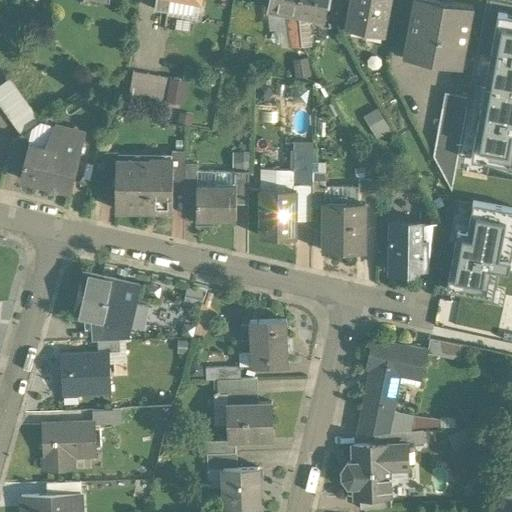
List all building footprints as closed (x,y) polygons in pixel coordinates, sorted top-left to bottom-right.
[(155,0),(153,11),(167,14),(169,0),(189,0),(200,2),(200,0),(155,0)] [(299,0),(267,0),(266,10),(286,14),(299,16),(298,9),(299,0)] [(327,0),(299,0),(298,9),(299,16),(324,20),(327,0)] [(388,0),(351,0),(350,7),(346,30),(367,34),(368,34),(369,28),(382,30),(388,0)] [(472,7),(435,0),(412,0),(403,50),(462,61),(472,7)] [(299,16),(286,14),(290,46),(301,45),(299,21),(299,16)] [(511,16),(498,14),(472,159),(511,166),(511,16)] [(308,25),(304,21),(299,21),(301,45),(310,44),(308,25)] [(368,34),(367,34),(364,46),(379,49),(382,30),(369,28),(368,34)] [(170,79),(133,72),(132,72),(128,97),(166,104),(170,79)] [(29,109),(8,80),(0,86),(0,108),(10,123),(17,132),(20,137),(21,136),(39,123),(36,118),(29,109)] [(304,91),(276,86),(274,96),(303,101),(304,91)] [(450,114),(440,119),(447,133),(436,138),(443,152),(433,157),(451,191),(468,97),(454,95),(443,100),(450,114)] [(83,134),(56,127),(50,150),(29,145),(28,146),(24,163),(23,162),(22,167),(23,167),(22,171),(20,180),(46,187),(48,189),(50,191),(52,191),(55,191),(57,190),(58,188),(60,179),(72,182),(78,157),(77,157),(78,154),(79,154),(82,152),(83,147),(82,143),(80,143),(83,134)] [(20,137),(10,144),(4,166),(22,171),(23,167),(22,167),(23,162),(24,163),(28,146),(21,136),(20,137)] [(313,149),(293,149),(293,176),(293,184),(312,185),(312,181),(313,149)] [(184,152),(171,152),(171,160),(173,160),(173,182),(184,182),(184,165),(184,152)] [(116,154),(104,154),(103,178),(115,178),(115,162),(116,162),(116,154)] [(116,162),(115,162),(115,178),(114,211),(172,211),(173,182),(173,160),(171,160),(150,160),(150,163),(116,162)] [(197,166),(184,165),(184,182),(184,202),(196,202),(196,185),(197,185),(197,172),(197,166)] [(235,173),(197,172),(197,185),(234,186),(235,173)] [(249,173),(235,173),(234,186),(236,186),(236,196),(248,196),(249,176),(249,173)] [(293,176),(249,176),(248,196),(248,200),(260,200),(260,189),(293,190),(293,184),(293,176)] [(375,190),(369,179),(357,179),(357,202),(359,202),(364,202),(364,206),(376,205),(375,190)] [(325,181),(312,181),(312,185),(312,220),(324,220),(325,203),(325,202),(325,181)] [(197,185),(196,185),(196,202),(195,221),(236,221),(236,196),(236,186),(234,186),(197,185)] [(293,190),(260,189),(260,200),(260,237),(295,237),(295,190),(293,190)] [(325,202),(325,203),(324,220),(324,251),(363,253),(364,206),(364,202),(359,202),(357,202),(325,202)] [(511,248),(511,209),(472,202),(467,231),(457,230),(446,291),(493,299),(498,270),(508,272),(511,248)] [(421,222),(391,222),(391,240),(389,240),(389,242),(391,242),(390,272),(413,272),(413,268),(425,268),(425,256),(425,242),(420,242),(421,225),(421,222)] [(439,225),(421,225),(420,242),(425,242),(425,256),(438,256),(439,225)] [(138,286),(83,274),(74,317),(92,321),(129,329),(138,286)] [(188,285),(184,301),(202,306),(206,290),(188,285)] [(285,320),(250,322),(250,342),(251,352),(256,352),(256,367),(287,366),(285,320)] [(92,321),(93,341),(97,341),(119,340),(126,340),(129,329),(92,321)] [(119,340),(97,341),(97,353),(109,352),(120,352),(119,340)] [(426,350),(372,340),(367,368),(371,368),(363,408),(391,414),(400,369),(421,373),(426,350)] [(234,342),(235,368),(239,368),(251,368),(251,352),(250,342),(234,342)] [(97,353),(60,354),(62,389),(77,388),(78,394),(111,392),(109,352),(97,353)] [(217,369),(217,381),(240,379),(239,368),(235,368),(217,369)] [(208,381),(217,381),(217,369),(207,369),(208,381)] [(217,381),(217,396),(226,395),(246,395),(245,379),(240,379),(217,381)] [(246,395),(246,404),(259,403),(258,379),(245,379),(246,395)] [(214,428),(227,427),(227,404),(226,395),(217,396),(213,396),(214,428)] [(246,395),(226,395),(227,404),(246,404),(246,395)] [(246,404),(227,404),(227,427),(228,442),(236,442),(272,440),(271,403),(259,403),(246,404)] [(391,414),(363,408),(357,435),(375,434),(388,433),(387,433),(391,414)] [(121,410),(92,411),(92,423),(94,423),(94,425),(121,424),(121,410)] [(412,418),(391,414),(387,433),(388,433),(406,432),(411,432),(412,418)] [(92,423),(42,425),(44,471),(68,470),(68,457),(95,456),(94,425),(94,423),(92,423)] [(406,432),(388,433),(375,434),(374,445),(406,444),(406,432)] [(228,442),(206,443),(207,455),(236,454),(236,442),(228,442)] [(374,445),(352,446),(352,463),(353,487),(353,498),(359,498),(390,497),(389,483),(389,470),(406,469),(407,469),(406,444),(374,445)] [(236,454),(207,455),(207,470),(224,470),(237,469),(236,454)] [(352,463),(347,464),(342,472),(342,479),(348,487),(353,487),(352,463)] [(237,469),(224,470),(225,509),(259,508),(257,468),(237,469)] [(406,469),(389,470),(389,483),(407,482),(406,469)] [(81,482),(47,483),(47,496),(81,495),(81,482)] [(47,496),(21,497),(22,511),(82,511),(81,495),(47,496)] [(390,497),(359,498),(360,510),(390,509),(390,497)]
